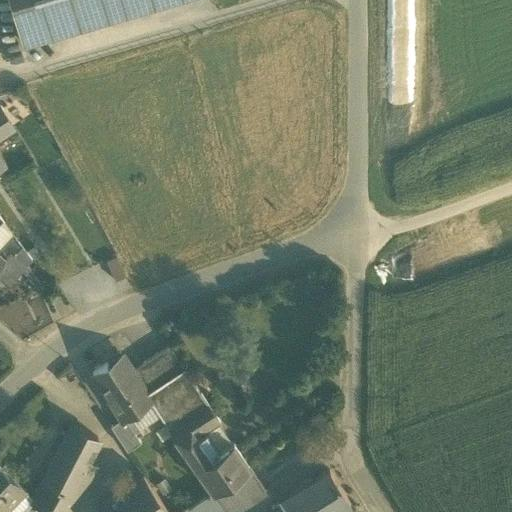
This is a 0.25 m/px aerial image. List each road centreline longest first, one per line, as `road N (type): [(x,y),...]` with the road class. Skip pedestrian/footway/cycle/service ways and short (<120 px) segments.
road 1 (residential): [(33,361),(67,330),(354,225)]
road 2 (residential): [(384,511),(350,457),(354,225)]
road 3 (residential): [(354,225),(358,0)]
road 4 (unclassified): [(511,186),(396,229),(354,225)]
